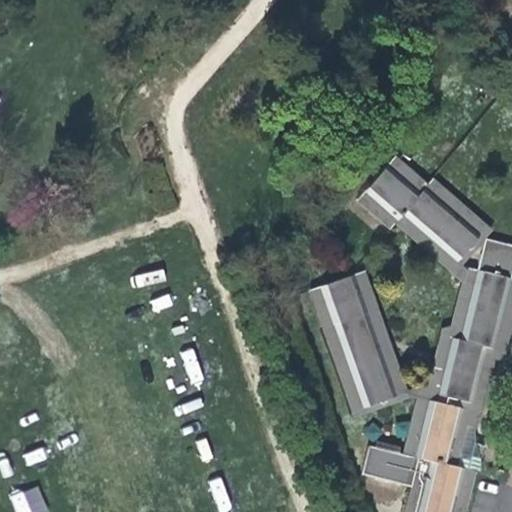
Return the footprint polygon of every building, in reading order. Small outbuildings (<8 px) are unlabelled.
[(399,233),(404,227),(411,220),(463,266),(492,233),(440,188),(438,190),(405,159),(366,203),(399,233)] [(435,390),(442,392),(454,345),(462,339),(482,272),(473,266),(502,233),(447,180),(440,188),(492,233),(463,266),(411,220),(404,227),(472,285),(459,328),(451,336),(435,390)] [(493,275),(482,272),(462,339),(454,345),(442,392),(488,405),(501,357),(509,352),(511,340),(511,245),(499,242),(493,275)] [(423,395),(432,398),(480,412),(464,467),(477,471),(480,463),(474,458),(485,419),(491,416),(506,364),(511,360),(511,340),(509,352),(501,357),(488,405),(442,392),(435,390),(419,385),(364,270),(357,273),(414,389),(369,410),(314,295),(305,299),(365,420),(418,394),(423,395)] [(414,389),(357,273),(314,295),(369,410),(414,389)] [(423,395),(408,453),(417,456),(432,398),(423,395)] [(472,511),(484,473),(477,471),(464,467),(480,412),(432,398),(417,456),(408,453),(378,445),(370,473),(418,486),(411,511),(472,511)] [(36,485),(9,496),(15,511),(46,511),(47,511),(36,485)]
